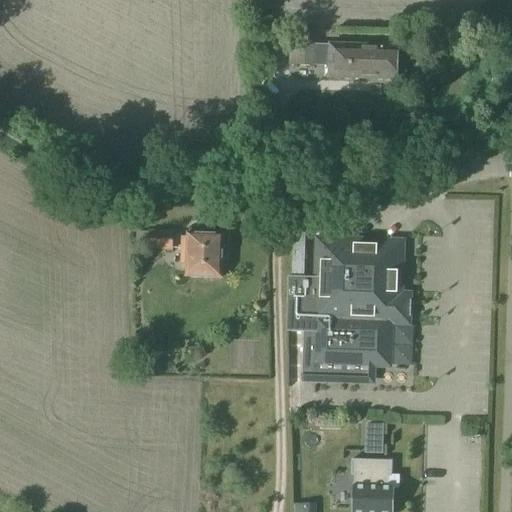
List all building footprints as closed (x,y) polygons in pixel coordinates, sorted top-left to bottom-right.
[(328,46),(313,46),(313,37),(289,36),(288,67),(327,68),(327,79),(395,81),(396,47),(328,45),(328,46)] [(171,252),(172,232),(147,232),(146,251),(171,252)] [(221,279),(222,236),(186,234),(186,238),(180,238),(179,266),(185,266),(184,278),(221,279)] [(371,366),(387,366),(388,322),(397,323),(398,318),(400,318),(401,302),(398,302),(400,245),(317,242),(316,279),(287,278),(285,333),(302,333),(302,343),(301,380),(371,382),(371,366)] [(240,347),(240,372),(274,372),(274,347),(240,347)] [(365,424),(364,439),(382,439),(382,425),(365,424)] [(350,461),(350,477),(354,477),(352,511),(391,511),(392,489),(387,488),(387,478),(390,478),(391,462),(350,461)]
